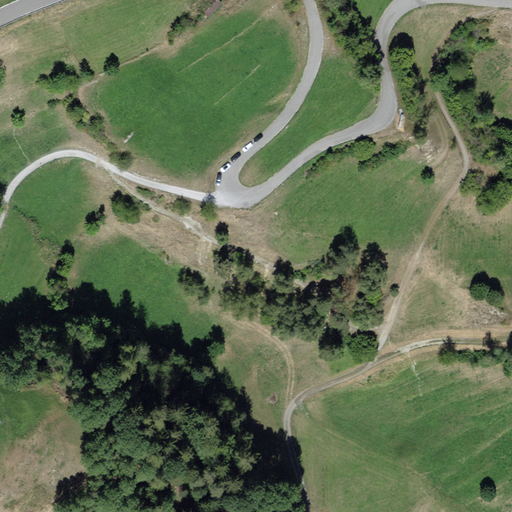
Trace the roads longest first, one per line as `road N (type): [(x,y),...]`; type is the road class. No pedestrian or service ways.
road 1 (unclassified): [(413,0),(397,6),(382,30),(387,103),(380,118),(325,143),(245,197),(232,193),(230,175),(281,121),(311,69),(308,0)]
road 2 (track): [(386,328),(426,229),(468,163),(438,91)]
road 3 (track): [(306,511),(286,414),(306,393),(373,363)]
road 4 (track): [(373,363),(434,340),(511,337)]
road 5 (track): [(0,219),(15,182),(50,156),(76,153),(106,165)]
road 6 (track): [(106,165),(206,197),(232,193)]
